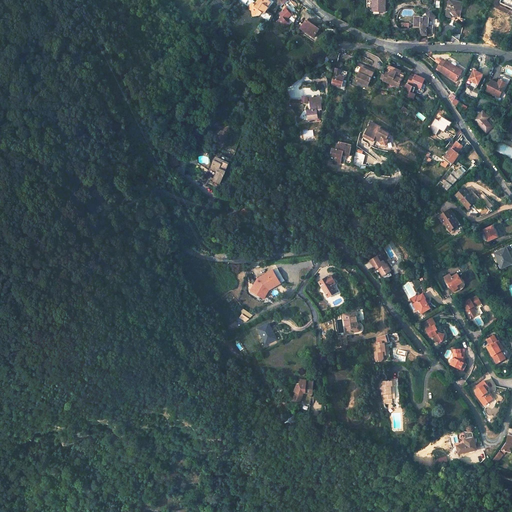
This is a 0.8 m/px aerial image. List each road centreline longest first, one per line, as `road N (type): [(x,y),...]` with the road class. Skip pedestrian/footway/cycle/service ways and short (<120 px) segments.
road 1 (residential): [(511,407),(498,440),(487,440),(465,392),(363,271),(334,249)]
road 2 (track): [(223,257),(141,228),(79,181),(0,148)]
road 3 (residential): [(392,50),(435,83),(511,196)]
road 4 (residential): [(334,249),(301,290),(316,323),(327,414)]
road 5 (residential): [(392,50),(470,49),(511,59)]
